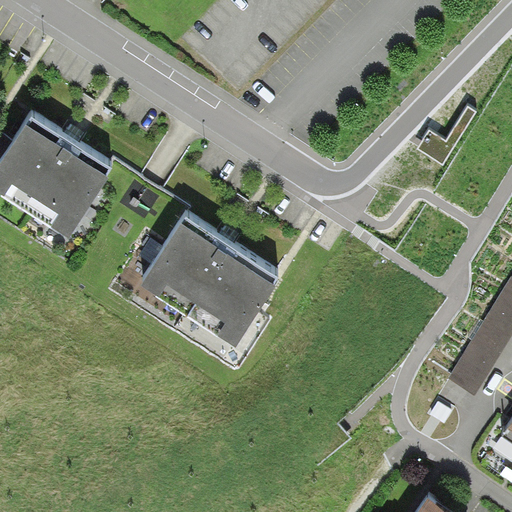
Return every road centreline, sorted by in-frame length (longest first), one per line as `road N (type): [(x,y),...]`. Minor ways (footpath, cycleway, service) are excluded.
road 1 (trunk): [(109,511),(238,453),(291,417),(385,317),(511,134)]
road 2 (residential): [(38,0),(313,181),(354,178)]
road 3 (residential): [(511,16),(354,178)]
